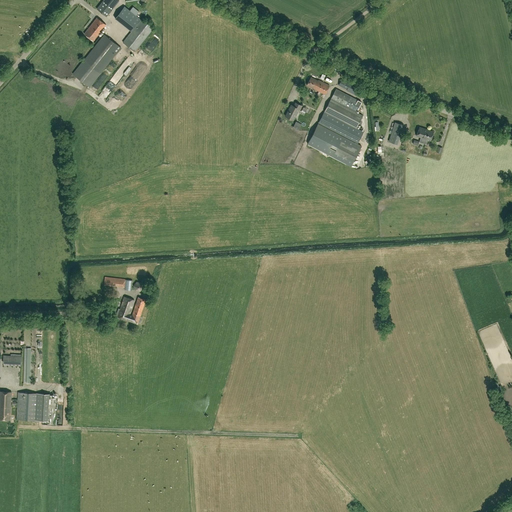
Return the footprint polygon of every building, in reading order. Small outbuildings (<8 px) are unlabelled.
[(119,0),(118,0),(103,0),(97,9),(107,16),(119,0)] [(111,21),(120,28),(134,9),(131,7),(129,9),(123,5),(111,21)] [(134,11),(129,17),(129,18),(128,19),(133,23),(139,15),(134,11)] [(97,17),(84,34),(93,41),(106,25),(97,17)] [(153,28),(141,19),(123,42),(135,52),(153,28)] [(104,34),(84,60),(72,74),(89,88),(121,48),(104,34)] [(109,91),(120,76),(115,73),(105,88),(109,91)] [(314,88),(314,89),(325,94),(329,85),(318,80),(311,77),(307,85),(314,88)] [(341,79),(338,85),(360,96),(363,90),(341,79)] [(361,102),(336,89),(332,97),(345,104),(344,106),(331,99),(326,108),(324,111),(307,144),(351,166),(361,146),(357,144),(363,132),(356,128),(363,116),(356,112),(361,102)] [(293,120),(299,109),(300,109),(302,105),(295,102),(293,106),(291,104),(285,116),(293,120)] [(403,125),(395,122),(389,141),(397,144),(403,125)] [(433,132),(427,130),(419,127),(416,136),(421,137),(419,142),(425,144),(427,139),(430,140),(433,132)] [(124,288),(125,279),(105,277),(104,285),(124,288)] [(132,280),(125,279),(124,288),(124,290),(132,291),(132,280)] [(134,300),(124,296),(120,309),(118,308),(116,316),(137,323),(145,300),(138,297),(132,315),(129,314),(130,311),(134,300)] [(0,419),(10,420),(11,392),(0,391),(0,419)] [(49,394),(38,393),(18,392),(17,419),(47,421),(49,394)]
